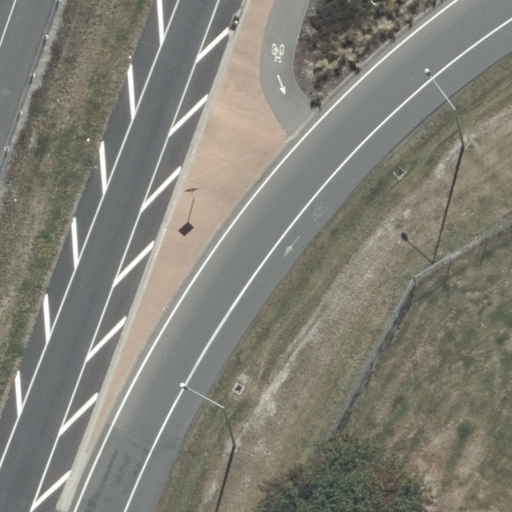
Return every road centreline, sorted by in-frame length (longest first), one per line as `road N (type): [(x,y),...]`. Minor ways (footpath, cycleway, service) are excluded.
road 1 (trunk): [(502,0),(388,87),(292,187),(168,364),(100,511)]
road 2 (trunk): [(207,0),(18,511)]
